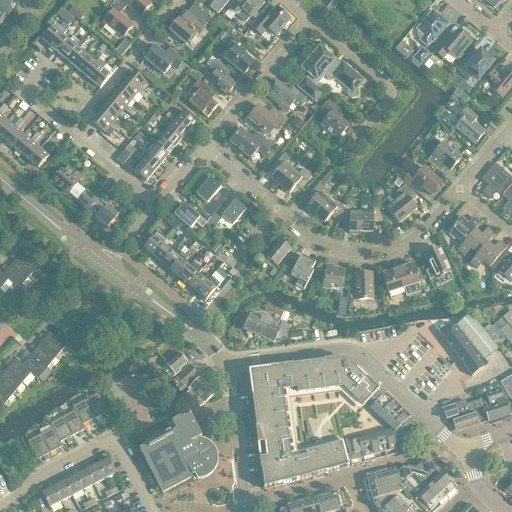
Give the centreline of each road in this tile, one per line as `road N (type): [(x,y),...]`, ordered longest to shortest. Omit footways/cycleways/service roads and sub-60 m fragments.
road 1 (tertiary): [(468,451),(355,351),(225,365)]
road 2 (residential): [(460,189),(427,228),(387,251),(322,242),(277,208)]
road 3 (residential): [(0,509),(115,439),(153,511)]
road 4 (residential): [(156,201),(23,91),(45,65)]
road 5 (residential): [(344,148),(391,96),(314,24)]
road 6 (residential): [(205,146),(314,24)]
road 7 (tertiary): [(242,511),(243,466),(225,365)]
road 8 (tertiary): [(106,265),(0,176)]
